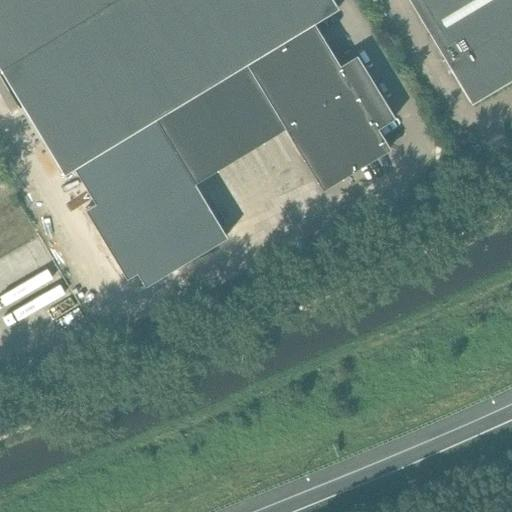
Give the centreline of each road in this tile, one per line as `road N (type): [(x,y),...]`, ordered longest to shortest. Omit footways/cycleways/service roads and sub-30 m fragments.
road 1 (unknown): [(0,95),(81,248),(102,270),(156,282),(394,164),(409,125),(403,97),(349,0)]
road 2 (motorway): [(511,412),(275,511)]
